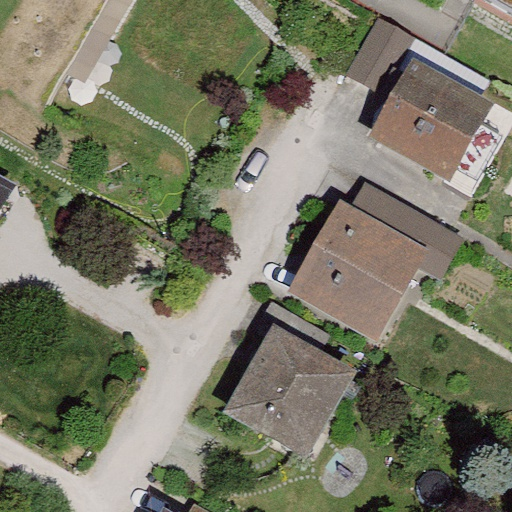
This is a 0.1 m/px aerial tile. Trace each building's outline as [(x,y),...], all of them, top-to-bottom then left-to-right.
[(511,0),(445,0),(511,36),(511,0)] [(379,24),(350,71),(394,98),(423,51),(379,24)] [(507,142),(418,95),(382,164),(472,210),(507,142)] [(472,248),(359,192),(295,320),(387,367),(433,275),(453,285),(472,248)] [(0,257),(25,212),(0,198),(0,257)] [(359,405),(276,366),(238,449),(321,488),(359,405)]
